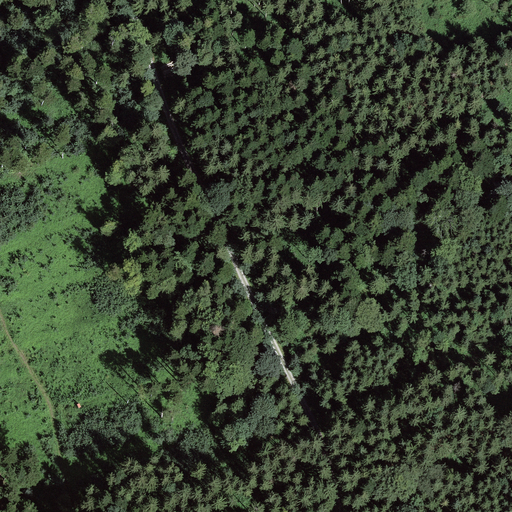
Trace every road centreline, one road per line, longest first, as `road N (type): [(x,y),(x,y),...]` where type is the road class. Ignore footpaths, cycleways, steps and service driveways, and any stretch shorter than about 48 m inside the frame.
road 1 (track): [(341,511),(312,417),(176,141),(130,0)]
road 2 (track): [(0,299),(60,433),(82,511)]
